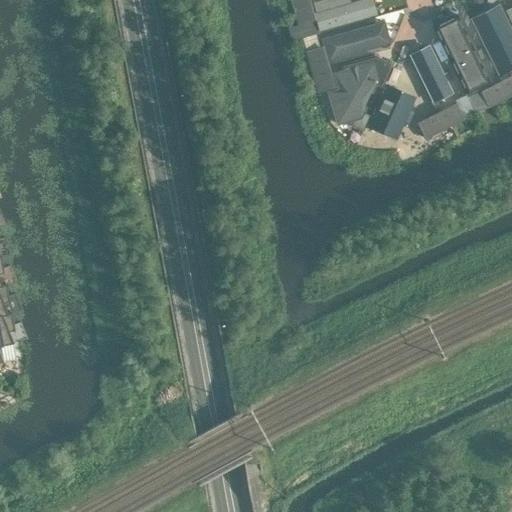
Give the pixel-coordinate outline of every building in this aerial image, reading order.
[(305,0),(303,0),(292,3),(298,24),(311,20),(305,0)] [(354,0),(326,0),(316,3),(323,30),(381,14),(376,0),(362,0),(356,2),(354,0)] [(511,27),(501,5),(476,17),(505,74),(511,70),(511,27)] [(461,13),(436,25),(471,93),(496,82),(461,13)] [(386,22),(327,40),(333,61),(393,44),(386,22)] [(433,41),(413,50),(440,109),(461,99),(433,41)] [(312,71),(325,67),(319,47),(306,50),(312,71)] [(342,90),(332,93),(342,124),(365,118),(384,80),(376,58),(351,65),(353,71),(337,75),(342,90)] [(325,67),(312,71),(318,91),(331,88),(325,67)] [(423,89),(394,76),(368,138),(397,150),(423,89)] [(511,79),(501,84),(507,97),(511,94),(511,79)] [(507,97),(501,84),(482,94),(488,106),(507,97)] [(438,116),(444,128),(463,119),(457,106),(438,116)] [(444,128),(438,116),(419,125),(425,137),(444,128)] [(6,284),(3,285),(3,286),(0,286),(0,315),(8,314),(8,313),(4,303),(8,302),(9,303),(10,302),(6,284)] [(8,314),(0,315),(0,361),(4,361),(16,359),(14,343),(17,342),(17,341),(13,342),(9,332),(13,330),(14,331),(15,331),(12,313),(8,313),(8,314)]
